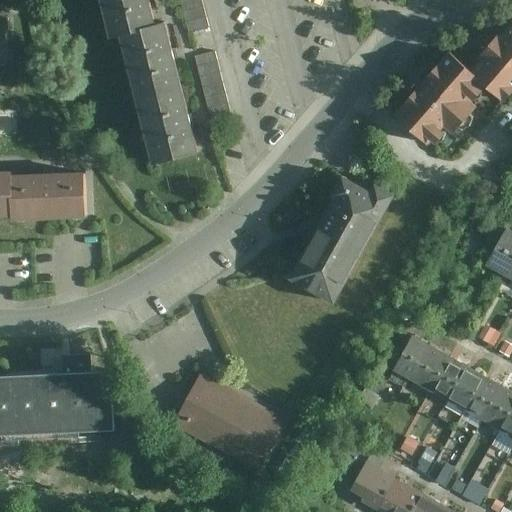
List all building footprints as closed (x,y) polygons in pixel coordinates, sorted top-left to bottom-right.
[(158,25),(151,0),(92,0),(103,40),(111,38),(158,25)] [(199,0),(179,0),(187,34),(208,30),(199,0)] [(0,69),(9,69),(8,21),(0,21),(0,69)] [(111,38),(127,102),(183,87),(166,23),(158,25),(111,38)] [(511,94),(511,25),(473,75),(484,84),(506,102),(511,94)] [(214,51),(196,55),(214,133),(233,129),(214,51)] [(448,53),(393,117),(429,148),(484,84),(473,75),(448,53)] [(199,150),(183,87),(127,102),(144,165),(199,150)] [(13,177),(13,173),(0,173),(0,224),(15,224),(13,177)] [(86,174),(13,177),(15,224),(15,227),(88,224),(86,174)] [(290,286),(336,312),(402,202),(382,191),(379,197),(350,180),(290,286)] [(511,219),(491,258),(511,269),(511,219)] [(414,336),(390,378),(405,386),(412,375),(429,344),(414,336)] [(429,344),(412,375),(433,387),(451,356),(429,344)] [(451,356),(433,387),(450,396),(467,366),(451,356)] [(467,366),(450,396),(468,406),(485,375),(467,366)] [(0,440),(117,437),(114,371),(0,375),(0,440)] [(485,375),(468,406),(485,416),(503,385),(485,375)] [(289,422),(203,377),(176,427),(262,473),(289,422)] [(511,390),(503,385),(485,416),(503,426),(511,409),(511,390)] [(511,409),(503,426),(511,430),(511,409)] [(380,505),(398,474),(371,458),(353,489),(380,505)] [(413,511),(426,489),(398,474),(380,505),(393,511),(413,511)] [(426,489),(413,511),(450,511),(455,505),(426,489)]
